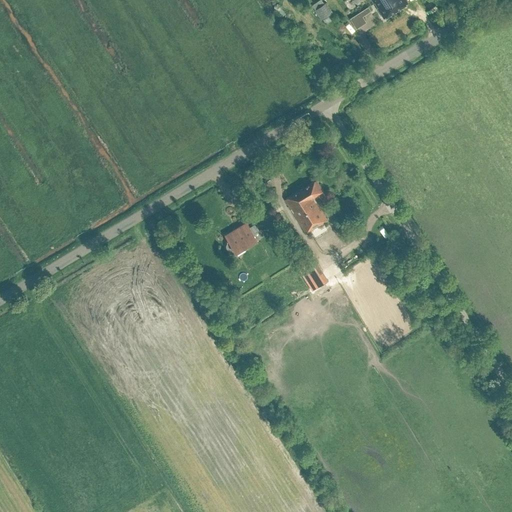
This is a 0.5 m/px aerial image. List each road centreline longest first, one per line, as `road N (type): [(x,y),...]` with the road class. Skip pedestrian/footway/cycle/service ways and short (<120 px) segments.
road 1 (tertiary): [(0,303),(326,105)]
road 2 (unclassified): [(511,394),(326,105)]
road 3 (tertiary): [(326,105),(503,0)]
